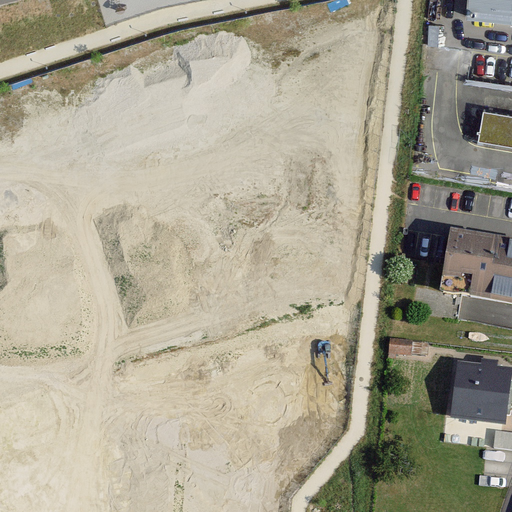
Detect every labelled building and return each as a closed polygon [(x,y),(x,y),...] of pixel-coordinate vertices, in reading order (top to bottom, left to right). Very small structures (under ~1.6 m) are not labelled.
[(511,19),(511,0),(469,0),(468,16),(511,19)] [(289,29),(203,53),(243,201),(330,176),(289,29)] [(137,89),(0,127),(0,172),(12,217),(160,176),(137,89)] [(480,140),(511,144),(511,116),(484,112),(480,140)] [(511,307),(511,244),(452,235),(442,296),(511,307)] [(218,385),(317,357),(287,248),(188,276),(218,385)] [(53,440),(141,415),(100,268),(12,292),(53,440)] [(504,425),(509,371),(458,366),(453,420),(504,425)] [(252,511),(223,488),(216,498),(219,501),(210,511),(252,511)]
